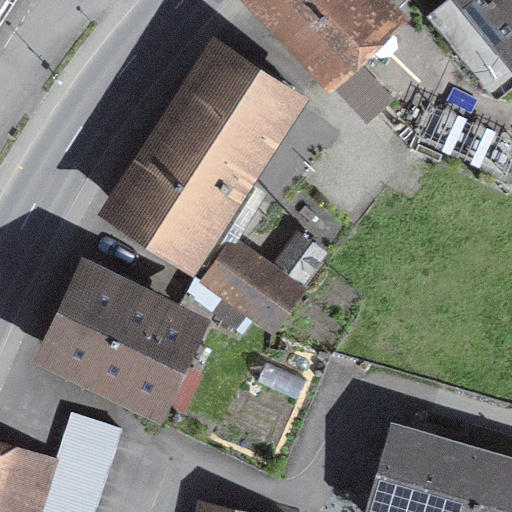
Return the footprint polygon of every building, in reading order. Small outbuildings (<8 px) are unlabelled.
[(0,0),(0,15),(9,0),(0,0)] [(338,107),(411,30),(379,0),(256,0),(241,16),(338,107)] [(511,0),(449,0),(511,74),(511,0)] [(106,224),(198,283),(309,110),(217,52),(106,224)] [(511,136),(429,102),(413,141),(511,181),(511,136)] [(301,236),(283,258),(302,274),(320,252),(301,236)] [(212,279),(274,327),(299,294),(237,246),(212,279)] [(41,357),(161,412),(202,323),(82,268),(41,357)] [(370,511),(511,511),(511,468),(393,435),(370,511)] [(0,511),(32,511),(47,467),(0,450),(0,511)]
